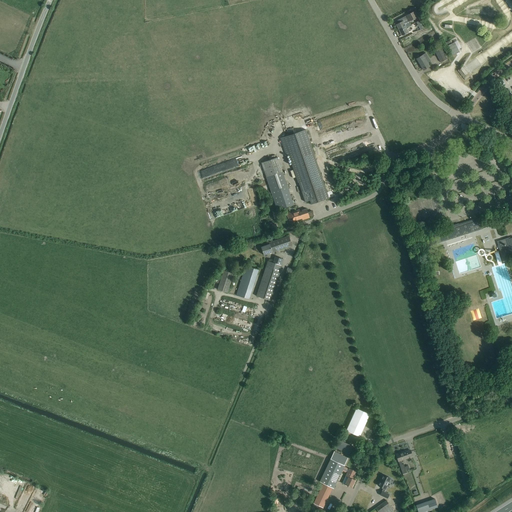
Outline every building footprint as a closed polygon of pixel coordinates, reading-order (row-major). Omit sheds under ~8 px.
[(397,20),(399,23),(403,21),(404,23),(406,22),(409,20),(409,21),(417,16),(419,15),(415,7),(408,11),(410,13),(397,20)] [(416,22),(420,29),(425,27),(421,19),(416,22)] [(396,24),(399,30),(402,35),(408,32),(406,27),(404,23),(403,21),(399,23),(396,24)] [(448,45),(452,55),(459,52),(454,42),(448,45)] [(435,51),(441,62),(447,59),(441,48),(435,51)] [(423,55),(417,59),(423,70),(430,66),(423,55)] [(329,198),(310,144),(306,129),(280,138),(284,148),(289,146),(291,150),(288,151),(290,157),(298,179),(300,188),(305,202),(310,200),(311,204),(329,198)] [(262,162),(277,210),(294,205),(278,157),(262,162)] [(309,218),(306,209),(299,211),(299,209),(286,213),(288,218),(292,217),(293,221),(302,218),(302,220),(309,218)] [(433,233),(435,238),(426,241),(427,246),(483,228),(480,218),(475,220),(476,221),(474,222),(474,219),(439,230),(440,233),(438,233),(438,232),(433,233)] [(292,245),(291,242),(289,236),(269,243),(269,244),(261,247),(264,255),(287,247),(292,245)] [(510,237),(497,241),(500,251),(505,249),(505,250),(511,248),(511,237),(510,238),(510,237)] [(257,296),(266,299),(271,301),(281,269),(279,269),(283,259),(275,256),(273,262),(268,261),(257,296)] [(249,299),(259,269),(246,265),(236,295),(249,299)] [(217,289),(227,293),(234,273),(224,270),(217,289)] [(356,408),(346,430),(359,436),(370,414),(356,408)] [(339,439),(335,447),(349,454),(353,446),(339,439)] [(407,452),(406,452),(406,450),(396,454),(403,474),(406,472),(404,464),(402,464),(401,460),(408,458),(407,453),(407,452)] [(314,503),(318,505),(323,507),(332,488),(333,488),(348,458),(334,451),(319,482),(323,484),(314,503)] [(342,483),(345,484),(351,487),(355,479),(351,478),(355,471),(349,468),(342,483)] [(391,478),(383,474),(378,485),(383,488),(380,495),(387,498),(389,494),(384,492),(391,478)] [(400,494),(407,511),(411,510),(404,493),(400,494)] [(435,499),(431,500),(416,505),(418,511),(421,511),(438,507),(435,499)] [(376,507),(379,511),(393,511),(395,511),(387,500),(376,507)]
